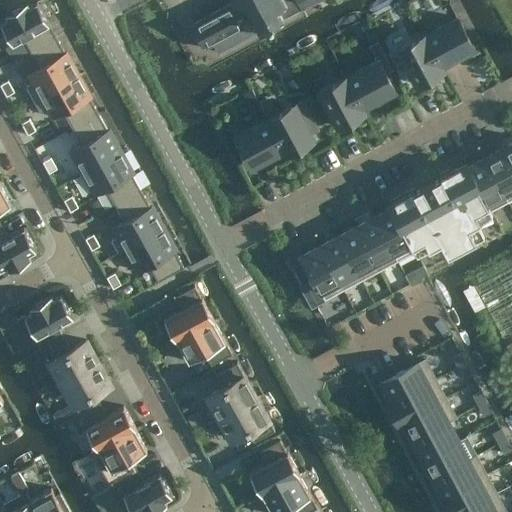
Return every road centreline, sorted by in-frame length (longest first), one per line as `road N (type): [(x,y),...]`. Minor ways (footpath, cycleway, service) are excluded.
road 1 (residential): [(222,244),(511,91)]
road 2 (unclassified): [(368,511),(222,244)]
road 3 (unclassified): [(222,244),(88,0)]
road 4 (residential): [(210,501),(72,260)]
road 5 (residential): [(72,260),(0,125)]
